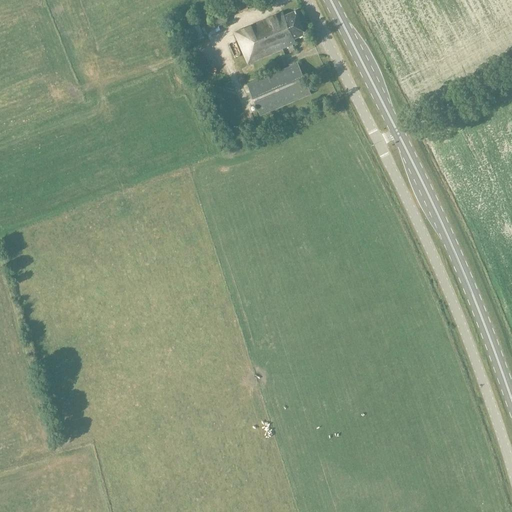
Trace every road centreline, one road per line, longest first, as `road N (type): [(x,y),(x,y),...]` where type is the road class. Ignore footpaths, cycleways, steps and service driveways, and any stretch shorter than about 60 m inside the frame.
road 1 (unclassified): [(511,472),(452,303),(377,141)]
road 2 (primary): [(511,402),(396,132)]
road 3 (unclassified): [(377,141),(305,0)]
road 4 (primary): [(396,132),(329,0)]
road 5 (unclassified): [(396,132),(511,75)]
